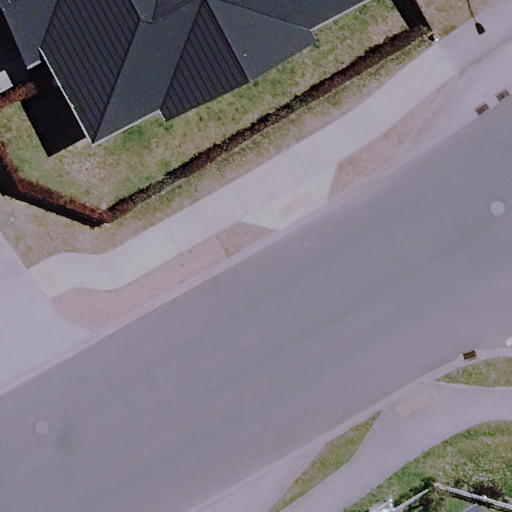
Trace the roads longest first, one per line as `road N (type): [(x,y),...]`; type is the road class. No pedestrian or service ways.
road 1 (tertiary): [(84,470),(511,205)]
road 2 (residential): [(84,470),(0,343)]
